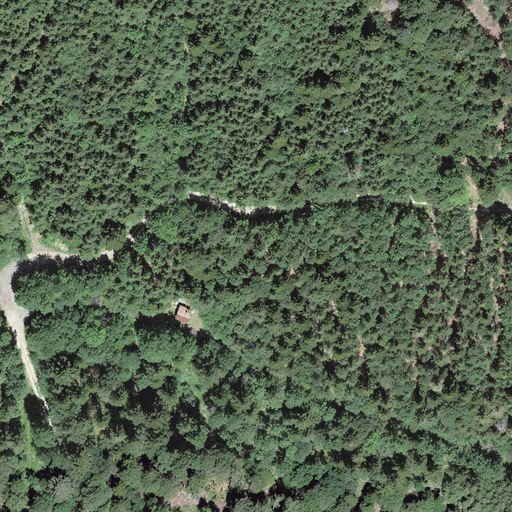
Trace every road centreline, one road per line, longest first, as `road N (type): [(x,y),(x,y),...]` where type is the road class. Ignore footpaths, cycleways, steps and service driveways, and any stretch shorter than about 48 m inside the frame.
road 1 (track): [(511,210),(384,197),(271,210),(180,197),(111,253),(23,262),(7,286),(9,313)]
road 2 (track): [(9,313),(69,300),(146,317),(224,342),(361,407),(511,457)]
road 3 (track): [(9,313),(88,511)]
